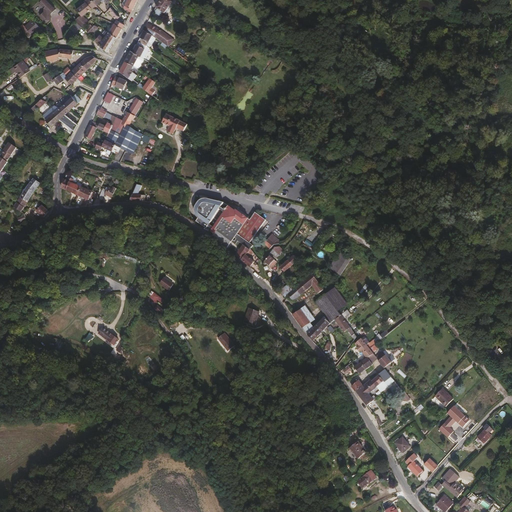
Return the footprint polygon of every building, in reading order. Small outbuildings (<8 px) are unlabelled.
[(46,22),(58,11),(47,0),(42,0),(39,3),(45,10),(39,16),(46,22)] [(87,11),(96,5),(90,0),(84,0),(83,1),(84,3),(80,6),(85,10),(87,11)] [(132,10),(136,0),(123,0),(121,5),(122,7),(130,12),(132,10)] [(163,13),(171,2),(169,0),(160,0),(155,7),(157,8),(155,10),(155,12),(156,13),(157,14),(158,14),(159,14),(162,11),(163,13)] [(191,7),(181,0),(180,2),(179,4),(189,11),(191,7)] [(85,10),(80,6),(75,9),(81,15),(87,11),(85,10)] [(116,20),(119,16),(116,14),(112,10),(109,13),(116,20)] [(86,22),(81,16),(81,15),(75,20),(82,26),(86,22)] [(40,27),(33,19),(30,21),(37,29),(40,27)] [(29,36),(37,29),(30,21),(25,26),(27,28),(24,30),(29,36)] [(122,28),(115,23),(109,32),(116,37),(122,28)] [(160,31),(146,23),(142,30),(144,31),(144,30),(148,33),(152,36),(155,38),(160,31)] [(90,34),(98,26),(94,24),(87,31),(90,34)] [(150,47),(155,38),(152,36),(148,33),(144,30),(144,31),(138,41),(145,46),(148,47),(150,47)] [(107,52),(116,37),(109,32),(105,31),(103,33),(106,35),(104,38),(99,34),(95,39),(96,40),(99,43),(98,44),(99,45),(107,52)] [(172,39),(160,31),(155,38),(167,46),(172,39)] [(139,56),(145,46),(138,41),(132,52),(139,57),(139,56)] [(70,58),(73,49),(66,49),(65,49),(60,48),(59,48),(45,51),(47,60),(56,58),(58,56),(70,58)] [(132,66),(137,57),(144,61),(145,60),(139,56),(139,57),(132,52),(130,51),(125,61),(132,66)] [(92,64),(97,58),(92,55),(85,57),(80,63),(86,69),(92,64)] [(30,70),(22,59),(16,64),(20,71),(23,75),(30,70)] [(136,75),(130,71),(132,66),(125,61),(119,72),(132,81),(136,75)] [(77,77),(86,69),(80,63),(77,65),(71,71),(77,77)] [(20,71),(16,64),(13,66),(21,76),(23,75),(20,71)] [(71,84),(77,77),(71,71),(65,78),(71,84)] [(47,82),(53,79),(49,72),(43,76),(47,82)] [(63,80),(59,74),(53,79),(57,85),(63,80)] [(123,90),(126,81),(115,76),(111,84),(123,90)] [(150,89),(155,82),(150,79),(143,89),(148,92),(150,89)] [(107,102),(111,94),(107,92),(103,100),(107,102)] [(70,108),(80,100),(75,94),(74,93),(72,95),(69,94),(68,95),(70,97),(67,100),(65,98),(61,101),(63,103),(65,102),(70,108)] [(40,109),(48,102),(44,98),(36,104),(40,109)] [(134,115),(142,102),(136,98),(127,111),(134,115)] [(70,108),(65,102),(63,103),(61,101),(59,103),(61,105),(59,107),(65,113),(70,108)] [(65,113),(59,107),(54,104),(50,108),(53,112),(45,119),(50,125),(59,119),(63,122),(72,129),(74,130),(77,123),(67,115),(65,113)] [(106,112),(103,110),(104,109),(101,107),(100,110),(99,109),(96,114),(102,116),(104,112),(106,112)] [(128,126),(134,116),(134,115),(127,111),(124,116),(121,120),(120,121),(121,121),(128,126)] [(183,130),(186,124),(178,121),(179,120),(165,114),(161,123),(169,126),(166,131),(172,134),(174,129),(175,129),(176,127),(183,130)] [(115,145),(123,129),(124,126),(125,125),(120,123),(121,121),(120,121),(121,120),(115,117),(113,124),(112,125),(108,133),(105,140),(115,145)] [(72,129),(63,122),(60,126),(69,133),(72,129)] [(108,133),(112,125),(108,123),(106,126),(99,123),(97,128),(101,130),(108,133)] [(98,135),(101,130),(97,128),(96,128),(91,124),(84,137),(90,139),(94,133),(98,135)] [(125,150),(135,130),(130,127),(127,131),(123,129),(115,145),(120,147),(125,150)] [(132,153),(141,133),(135,130),(125,150),(132,153)] [(154,146),(156,141),(143,135),(141,140),(154,146)] [(115,145),(105,140),(103,143),(102,147),(112,151),(115,145)] [(102,147),(103,143),(97,141),(95,147),(100,150),(102,147)] [(0,171),(5,165),(7,161),(16,147),(9,142),(4,150),(0,156),(0,171)] [(20,212),(39,183),(33,178),(27,186),(24,192),(13,207),(14,208),(15,208),(19,211),(20,212)] [(77,195),(80,187),(72,183),(69,182),(66,190),(77,195)] [(137,195),(141,187),(136,184),(129,200),(133,201),(140,201),(140,195),(137,195)] [(92,192),(80,187),(77,195),(88,200),(92,192)] [(111,198),(116,189),(113,187),(112,189),(107,187),(105,193),(104,195),(111,198)] [(208,226),(220,206),(211,200),(206,198),(205,202),(202,202),(201,202),(199,202),(197,203),(195,205),(195,207),(194,209),(194,211),(194,214),(196,216),(197,217),(195,221),(206,228),(208,226)] [(228,231),(241,214),(235,210),(234,211),(222,203),(220,206),(208,226),(212,229),(210,231),(214,233),(212,236),(218,241),(226,230),(228,231)] [(48,210),(41,205),(40,206),(38,205),(35,209),(42,215),(43,216),(46,213),(48,211),(48,210)] [(242,245),(254,229),(262,217),(256,212),(250,220),(248,219),(234,237),(236,238),(234,240),(233,240),(231,242),(234,244),(237,241),(242,245)] [(234,237),(248,219),(241,214),(228,231),(226,230),(218,241),(226,247),(231,241),(231,242),(233,240),(232,239),(234,237)] [(257,231),(266,220),(262,217),(254,229),(257,231)] [(249,242),(257,231),(254,229),(242,245),(249,250),(250,248),(253,245),(249,242)] [(275,244),(272,241),(269,239),(268,240),(267,240),(264,243),(270,248),(273,245),(275,244)] [(249,250),(242,245),(235,255),(241,260),(245,255),(246,255),(249,250)] [(334,271),(347,249),(343,246),(328,267),(334,271)] [(334,271),(348,250),(347,249),(334,271)] [(274,260),(278,255),(275,252),(272,250),(268,255),(269,256),(264,261),(269,265),(271,263),(273,265),(276,262),(274,260)] [(340,275),(354,255),(348,250),(334,271),(340,275)] [(249,257),(246,255),(245,255),(241,260),(249,267),(254,262),(249,257)] [(283,272),(297,260),(302,262),(303,259),(296,257),(292,255),(279,267),(283,272)] [(311,285),(317,281),(312,274),(301,282),(292,290),(288,293),(292,300),(311,285)] [(175,286),(166,279),(162,285),(164,287),(166,286),(171,290),(175,286)] [(323,289),(317,281),(311,285),(317,294),(323,289)] [(292,290),(288,285),(280,291),(285,296),(288,293),(292,290)] [(359,290),(363,296),(371,291),(367,285),(359,290)] [(334,303),(340,295),(335,287),(327,293),(334,303)] [(164,301),(153,292),(150,295),(160,305),(164,301)] [(334,303),(327,293),(326,294),(338,310),(339,310),(338,309),(334,303)] [(338,310),(326,294),(315,302),(330,323),(335,320),(341,315),(338,310)] [(345,301),(340,295),(334,303),(338,309),(345,301)] [(339,310),(347,304),(345,301),(338,309),(339,310)] [(249,325),(255,311),(245,307),(240,321),(249,325)] [(309,322),(300,309),(296,312),(293,314),(292,315),(302,328),(309,322)] [(343,318),(341,315),(335,320),(343,331),(347,329),(354,339),(356,336),(343,318)] [(321,332),(330,323),(324,317),(316,326),(321,332)] [(313,328),(309,322),(302,328),(307,334),(313,328)] [(312,341),(321,332),(316,326),(313,328),(307,334),(312,341)] [(118,340),(104,329),(101,333),(109,339),(107,341),(114,346),(118,340)] [(233,345),(223,333),(218,337),(223,343),(222,344),(227,350),(233,345)] [(368,347),(361,338),(355,343),(358,347),(357,348),(359,351),(360,350),(363,353),(369,348),(368,347)] [(373,354),(369,348),(363,353),(366,358),(367,357),(367,358),(373,354)] [(378,360),(385,354),(383,351),(375,356),(377,359),(378,360)] [(371,363),(377,359),(375,356),(373,354),(367,358),(371,363)] [(391,362),(385,354),(378,360),(384,367),(385,366),(388,364),(391,362)] [(372,365),(371,363),(367,358),(367,357),(366,358),(354,367),(358,373),(364,369),(365,370),(372,365)] [(324,368),(320,363),(314,369),(318,373),(324,368)] [(404,392),(390,375),(385,369),(372,381),(377,387),(377,386),(381,393),(390,385),(394,390),(396,387),(401,394),(404,392)] [(377,387),(372,381),(370,379),(363,386),(362,385),(355,390),(366,406),(374,400),(370,393),(377,387)] [(355,390),(362,385),(358,381),(351,386),(355,391),(355,390)] [(415,405),(407,394),(404,397),(412,408),(415,405)] [(447,406),(436,396),(428,403),(439,414),(447,406)] [(490,435),(488,433),(492,429),(487,424),(483,428),(484,430),(477,438),(482,443),(490,435)] [(402,452),(409,446),(402,437),(395,443),(402,452)] [(361,447),(359,444),(360,443),(357,440),(349,447),(357,458),(359,456),(363,453),(365,452),(361,447)] [(422,471),(413,461),(417,458),(413,454),(405,462),(408,465),(407,466),(416,476),(422,471)] [(437,466),(429,459),(424,464),(432,472),(437,466)] [(454,483),(459,477),(450,469),(442,479),(445,482),(442,486),(456,498),(465,487),(469,490),(476,483),(471,478),(464,487),(460,483),(457,486),(454,483)] [(361,486),(375,476),(371,471),(357,481),(361,486)] [(443,511),(445,511),(452,504),(443,496),(435,505),(443,511)] [(464,508),(470,501),(464,496),(460,501),(457,505),(462,509),(458,511),(453,511),(452,511),(450,511),(468,511),(469,511),(464,508)]
